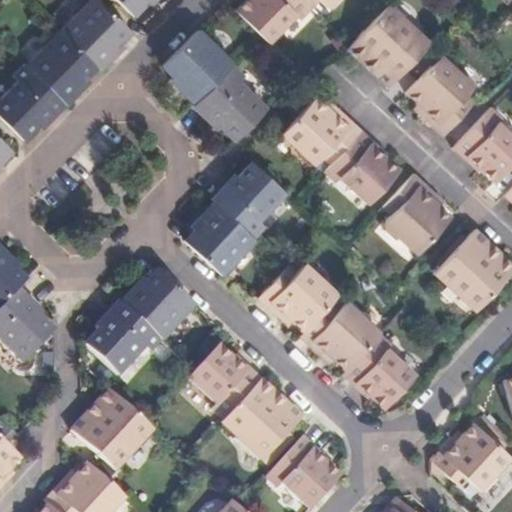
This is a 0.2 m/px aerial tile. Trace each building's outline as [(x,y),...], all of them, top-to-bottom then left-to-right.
[(116,0),(132,16),(145,2),(148,5),(152,0),(116,0)] [(302,1),(301,0),(245,0),(234,11),(259,36),(266,43),(293,16),(299,20),(310,8),(302,1)] [(310,8),(318,0),(317,0),(302,0),(302,1),(310,8)] [(127,30),(100,4),(76,28),(72,24),(62,35),(95,67),(98,70),(107,60),(121,45),(118,42),(128,32),(127,30)] [(427,43),(387,4),(350,44),(371,64),(367,68),(374,75),(387,87),(427,43)] [(231,65),(196,30),(161,67),(172,77),(168,81),(169,81),(180,92),(192,105),(230,66),(231,65)] [(95,67),(62,35),(28,71),(63,105),(72,96),(87,81),(82,78),(95,67)] [(371,64),(350,44),(348,46),(345,49),(361,63),(367,68),(371,64)] [(471,87),(438,56),(404,93),(415,104),(423,110),(418,115),(431,127),(441,136),(465,110),(458,103),(465,95),(471,87)] [(63,105),(28,71),(22,65),(10,77),(15,82),(0,96),(0,119),(21,140),(36,126),(39,129),(44,124),(63,105)] [(232,143),(264,110),(237,82),(241,77),(230,66),(192,105),(191,106),(203,119),(215,131),(218,128),(232,143)] [(472,102),(465,95),(458,103),(465,110),(472,102)] [(332,116),(324,108),(312,97),(278,134),(314,166),(322,158),(328,151),(336,157),(360,131),(343,116),(337,111),(332,116)] [(337,111),(329,103),(324,108),(332,116),(337,111)] [(415,104),(411,108),(418,115),(423,110),(415,104)] [(501,118),(489,107),(451,148),(460,157),(462,159),(466,155),(479,167),(497,183),(511,166),(511,138),(496,124),(501,118)] [(369,139),(360,131),(336,157),(329,165),(323,172),(335,183),(340,178),(368,202),(397,168),(384,157),(370,145),(373,142),(369,139)] [(0,160),(9,152),(0,142),(0,160)] [(386,154),(373,142),(370,145),(384,157),(386,154)] [(328,151),(322,158),(329,165),(336,157),(328,151)] [(466,155),(462,159),(475,171),(479,167),(466,155)] [(236,178),(234,175),(221,189),(210,200),(212,202),(252,238),(262,227),(257,222),(283,193),(251,163),(236,178)] [(419,181),(412,174),(388,200),(396,208),(389,216),(383,224),(416,254),(449,217),(439,208),(431,200),(435,195),(419,181)] [(511,185),(502,196),(511,205),(511,185)] [(443,203),(435,195),(431,200),(439,208),(443,203)] [(388,200),(381,208),(389,216),(396,208),(388,200)] [(252,238),(212,202),(200,215),(192,224),(189,227),(193,230),(183,241),(219,276),(252,238)] [(474,311),(510,271),(490,252),(493,248),(481,237),(472,230),(432,272),(474,311)] [(511,269),(511,266),(498,253),(493,248),(490,252),(510,271),(511,269)] [(0,307),(15,292),(25,283),(14,271),(15,270),(9,263),(3,257),(0,253),(0,307)] [(288,281),(280,273),(257,298),(271,311),(286,325),(280,331),(292,343),(298,336),(322,311),(329,303),(336,295),(302,265),(296,273),(288,281)] [(287,265),(284,268),(280,273),(288,281),(296,273),(287,265)] [(156,341),(157,343),(191,307),(172,289),(156,274),(146,285),(141,281),(129,292),(128,291),(115,304),(156,341)] [(15,292),(0,307),(0,346),(19,363),(51,332),(38,318),(39,316),(25,302),(15,292)] [(322,311),(298,336),(317,354),(321,359),(326,354),(333,361),(345,371),(378,334),(345,303),(338,310),(331,319),(322,311)] [(329,303),(322,311),(331,319),(338,310),(329,303)] [(99,323),(92,330),(94,333),(81,347),(113,376),(140,348),(145,353),(156,341),(115,304),(99,323)] [(345,371),(341,375),(352,386),(355,384),(369,396),(383,409),(413,376),(386,350),(389,345),(378,334),(345,371)] [(208,410),(221,422),(258,381),(241,364),(234,357),(232,360),(216,346),(190,373),(185,380),(212,404),(208,410)] [(326,354),(321,359),(329,365),(333,361),(326,354)] [(511,378),(502,382),(511,412),(511,378)] [(221,422),(218,424),(258,460),(297,419),(282,405),(273,397),(275,396),(258,381),(221,422)] [(355,389),(367,399),(369,396),(355,384),(352,386),(355,389)] [(78,426),(71,434),(115,474),(151,434),(143,426),(107,393),(92,409),(78,426)] [(461,434),(456,430),(444,443),(428,461),(462,492),(470,484),(477,490),(508,457),(471,423),(461,434)] [(297,441),(261,480),(273,491),(278,486),(307,511),(337,478),(323,464),(311,453),(297,441)] [(0,490),(7,483),(13,476),(8,471),(20,460),(0,442),(0,490)] [(46,508),(50,511),(112,511),(123,500),(86,466),(75,479),(70,474),(56,489),(42,504),(46,508)] [(410,511),(395,498),(381,511),(410,511)]
